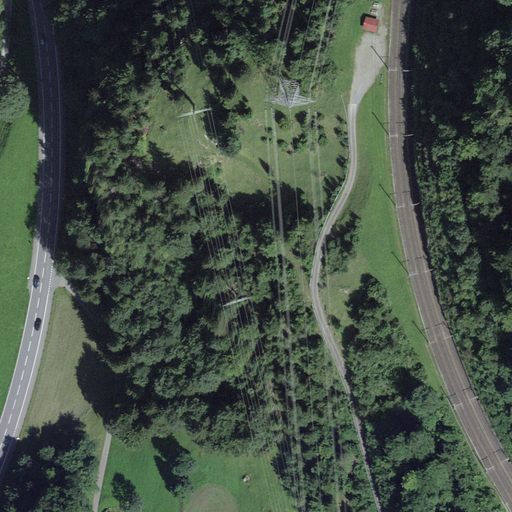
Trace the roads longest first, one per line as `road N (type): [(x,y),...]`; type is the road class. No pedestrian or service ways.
road 1 (track): [(381,511),(350,388),(313,286),(321,240),(349,186),(352,104),(367,52),(381,36)]
road 2 (secondary): [(40,0),(49,210),(25,362),(0,446)]
